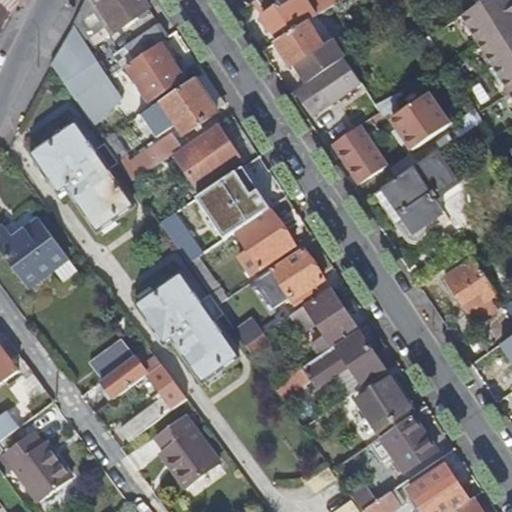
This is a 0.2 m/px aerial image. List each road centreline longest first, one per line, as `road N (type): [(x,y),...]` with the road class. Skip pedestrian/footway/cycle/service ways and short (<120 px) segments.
road 1 (tertiary): [(195,0),(511,477)]
road 2 (residential): [(0,122),(279,511)]
road 3 (residential): [(152,511),(0,303)]
